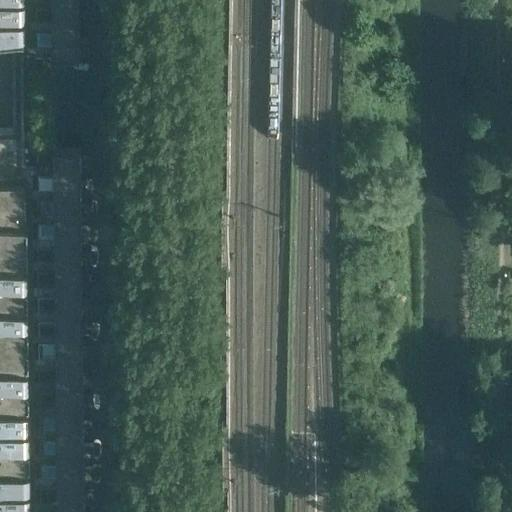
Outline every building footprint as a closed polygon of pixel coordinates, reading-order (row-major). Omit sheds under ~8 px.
[(0,22),(23,22),(23,2),(0,2),(0,22)] [(79,30),(79,5),(52,6),(52,21),(35,21),(35,30),(52,30),(79,30)] [(0,43),(24,43),(23,22),(0,22),(0,43)] [(80,55),(79,30),(52,30),(52,45),(35,45),(35,55),(80,55)] [(53,174),(81,173),(80,149),(54,149),(54,140),(36,140),(37,174),(53,174)] [(81,197),(81,173),(53,174),(54,189),(37,189),(37,198),(54,197),(81,197)] [(0,227),(25,228),(25,187),(0,187),(0,227)] [(81,221),(81,197),(54,197),(54,213),(37,213),(37,222),(54,221),(81,221)] [(81,245),(81,221),(54,221),(54,237),(37,237),(37,246),(54,245),(81,245)] [(25,228),(0,227),(0,248),(26,248),(25,228)] [(82,269),(81,245),(54,245),(54,261),(37,261),(38,270),(54,269),(82,269)] [(0,269),(26,269),(26,248),(0,248),(0,269)] [(0,289),(26,289),(26,269),(0,269),(0,289)] [(82,293),(82,269),(54,269),(55,285),(38,285),(38,294),(55,293),(82,293)] [(0,310),(26,310),(26,289),(0,289),(0,310)] [(82,318),(82,293),(55,293),(55,309),(38,309),(38,318),(55,318),(82,318)] [(0,330),(27,331),(26,310),(0,310),(0,330)] [(82,341),(82,318),(55,318),(55,333),(38,333),(38,342),(55,342),(82,341)] [(0,351),(27,351),(27,336),(16,336),(16,332),(27,332),(27,331),(0,330),(0,351)] [(83,366),(82,341),(55,342),(55,357),(39,357),(39,366),(55,366),(83,366)] [(0,371),(27,372),(27,351),(0,351),(0,371)] [(83,390),(83,366),(55,366),(56,381),(39,381),(39,390),(56,390),(83,390)] [(0,392),(27,392),(27,372),(0,371),(0,392)] [(83,413),(83,390),(56,390),(56,405),(39,405),(39,414),(56,414),(83,413)] [(0,413),(27,413),(27,392),(0,392),(0,413)] [(0,433),(28,433),(27,413),(0,413),(0,433)] [(83,438),(83,413),(56,414),(56,429),(39,430),(39,438),(56,438),(83,438)] [(0,454),(28,454),(28,433),(0,433),(0,454)] [(84,462),(83,438),(56,438),(56,453),(40,454),(40,462),(56,462),(84,462)] [(0,474),(28,475),(28,454),(0,454),(0,474)] [(84,486),(84,462),(56,462),(57,477),(40,478),(40,486),(57,486),(84,486)] [(0,495),(28,495),(28,475),(0,474),(0,495)] [(84,510),(84,486),(57,486),(57,501),(40,502),(40,510),(57,510),(84,510)] [(0,511),(28,511),(28,495),(0,495),(0,511)]
